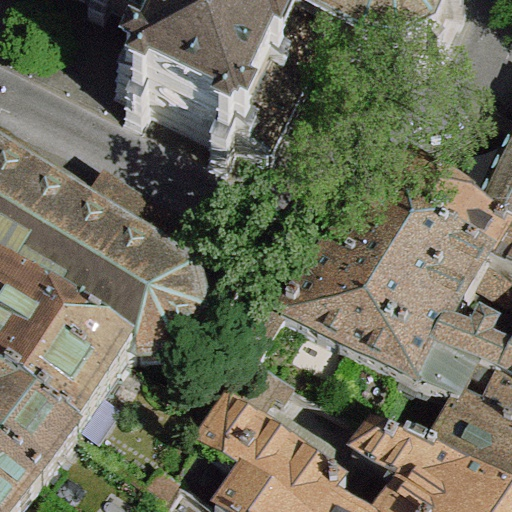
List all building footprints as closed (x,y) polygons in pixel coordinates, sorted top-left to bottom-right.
[(89,0),(98,4),(91,19),(107,27),(114,12),(153,32),(139,62),(155,69),(146,90),(128,82),(118,103),(135,111),(126,129),(145,138),(153,121),(219,153),(209,172),(229,182),(239,160),(248,165),(270,176),(332,52),(358,65),(351,82),(358,85),(367,68),(395,73),(397,89),(406,88),(404,71),(429,57),(441,69),(449,62),(438,51),(450,24),(465,27),(467,17),(451,13),(448,0),(89,0)] [(194,281),(219,250),(212,243),(205,250),(102,189),(91,207),(0,144),(0,282),(134,367),(175,367),(186,380),(191,375),(181,362),(201,331),(217,334),(218,327),(204,323),(194,281)] [(511,147),(507,157),(479,217),(511,237),(511,147)] [(511,281),(511,237),(479,217),(407,158),(397,172),(383,190),(375,204),(490,270),(511,281)] [(490,270),(375,204),(335,252),(295,303),(281,323),(289,328),(400,390),(421,399),(451,347),(481,290),(490,270)] [(258,278),(219,250),(194,281),(204,323),(218,327),(258,278)] [(511,281),(490,270),(481,290),(511,308),(511,281)] [(0,391),(80,449),(134,367),(0,282),(0,325),(2,326),(0,329),(0,391)] [(247,393),(273,407),(287,416),(299,398),(261,375),(289,328),(281,323),(295,303),(284,295),(231,385),(247,393)] [(511,511),(511,376),(451,347),(421,399),(432,407),(456,420),(439,450),(427,470),(506,511),(511,511)] [(427,470),(439,450),(416,441),(432,407),(421,399),(400,390),(381,442),(427,470)] [(0,464),(44,497),(80,449),(0,391),(0,464)] [(247,393),(235,414),(258,432),(273,407),(247,393)] [(271,511),(506,511),(427,470),(381,442),(374,438),(354,464),(414,504),(408,511),(337,511),(348,498),(258,432),(235,414),(205,460),(243,491),(271,511)] [(228,511),(243,491),(205,460),(183,493),(187,497),(204,511),(228,511)] [(0,511),(32,511),(44,497),(0,464),(0,511)] [(166,480),(150,502),(161,511),(175,511),(187,497),(183,493),(166,480)] [(228,511),(271,511),(243,491),(228,511)] [(204,511),(187,497),(175,511),(204,511)]
